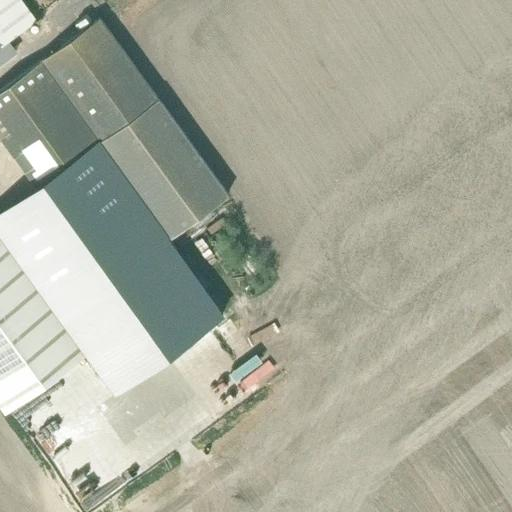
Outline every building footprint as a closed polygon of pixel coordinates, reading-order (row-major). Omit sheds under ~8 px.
[(24,0),(0,0),(0,44),(37,17),(24,0)] [(0,131),(37,185),(99,140),(160,96),(102,16),(0,89),(0,131)] [(160,96),(99,140),(169,236),(229,193),(160,96)] [(37,185),(0,211),(0,235),(86,352),(115,393),(225,312),(169,236),(99,140),(37,185)] [(0,235),(0,400),(6,409),(86,352),(0,235)]
